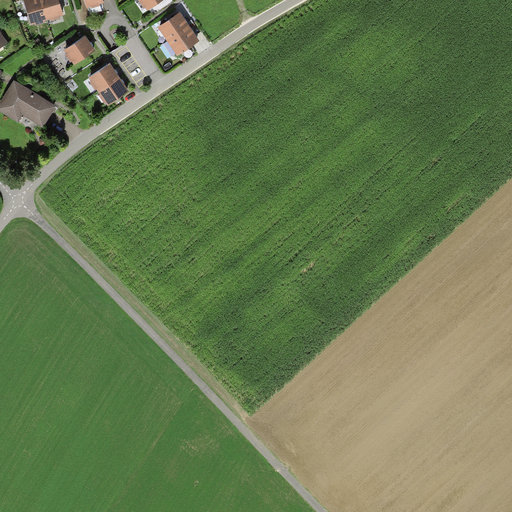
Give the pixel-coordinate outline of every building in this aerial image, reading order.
[(45,22),(38,0),(24,0),(21,1),(28,27),(45,22)] [(55,0),(38,0),(45,22),(60,18),(55,0)] [(82,0),(84,9),(101,5),(101,2),(108,0),(82,0)] [(139,0),(138,1),(144,8),(145,7),(147,10),(162,0),(139,0)] [(158,28),(167,42),(189,27),(180,13),(158,28)] [(199,41),(189,27),(167,42),(177,56),(199,41)] [(63,53),(72,66),(92,52),(82,38),(63,53)] [(97,94),(117,79),(108,67),(88,81),(97,94)] [(117,79),(97,94),(106,106),(126,92),(117,79)] [(11,83),(0,99),(0,113),(15,124),(20,116),(40,129),(53,110),(11,83)]
